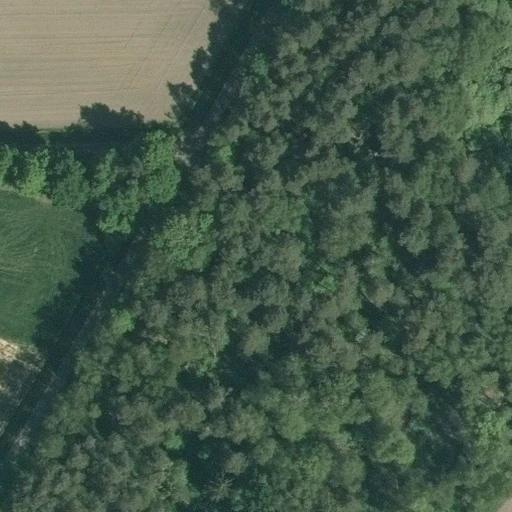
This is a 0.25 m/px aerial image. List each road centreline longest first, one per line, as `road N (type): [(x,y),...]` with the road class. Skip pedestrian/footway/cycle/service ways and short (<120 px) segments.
road 1 (unclassified): [(277,0),(0,474)]
road 2 (track): [(198,133),(0,136)]
